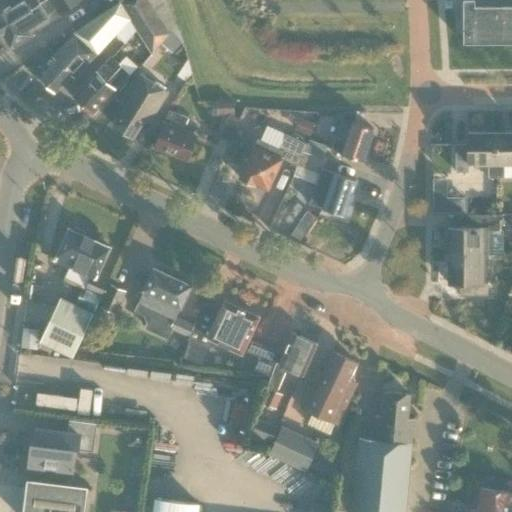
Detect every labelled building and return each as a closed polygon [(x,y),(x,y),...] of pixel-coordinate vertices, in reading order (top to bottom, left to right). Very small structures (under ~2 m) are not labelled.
[(44,0),(0,27),(0,30),(2,34),(3,33),(11,47),(31,36),(31,35),(53,21),(52,19),(83,0),(44,0)] [(0,0),(0,27),(44,0),(11,0),(10,1),(9,0),(0,0)] [(74,77),(97,52),(131,15),(120,0),(119,0),(76,30),(75,32),(52,57),(55,60),(39,78),(54,92),(70,74),(74,77)] [(161,43),(167,35),(146,0),(121,0),(132,16),(130,17),(146,44),(133,60),(141,67),(161,43)] [(146,0),(167,35),(171,31),(175,24),(166,0),(146,0)] [(511,4),(475,5),(474,0),(463,0),(464,42),(511,41),(511,4)] [(161,43),(172,52),(182,41),(181,40),(182,39),(176,24),(175,24),(171,31),(167,35),(161,43)] [(121,66),(111,57),(73,96),(91,113),(115,88),(107,80),(121,66)] [(145,118),(151,122),(170,93),(138,73),(120,102),(126,106),(114,125),(133,137),(145,118)] [(231,114),(234,114),(234,100),(218,100),(218,114),(229,114),(220,137),(230,141),(240,118),(231,114)] [(189,118),(170,110),(155,146),(188,159),(197,135),(184,130),(189,118)] [(352,122),(352,121),(356,111),(344,111),(331,149),(362,160),(374,129),(353,121),(352,122)] [(299,117),(294,129),(309,135),(314,123),(299,117)] [(489,177),(496,177),(496,131),(468,131),(468,144),(456,144),(456,172),(469,172),(469,164),(489,164),(489,177)] [(511,131),(496,131),(496,177),(504,177),(504,164),(511,163),(511,131)] [(306,143),(285,134),(279,148),(258,138),(255,145),(254,145),(240,177),(243,179),(244,182),(249,184),(252,183),(255,184),(256,184),(268,189),(283,158),(297,164),(306,143)] [(304,150),(324,157),(328,146),(309,139),(304,150)] [(326,158),(324,157),(304,150),(298,165),(320,172),(317,182),(309,203),(343,215),(356,179),(336,172),(335,172),(323,168),(326,158)] [(467,197),(447,197),(433,197),(433,212),(467,212),(467,197)] [(448,227),(448,255),(488,254),(488,227),(504,227),(504,215),(460,215),(460,227),(448,227)] [(84,231),(76,227),(72,230),(70,228),(56,259),(70,266),(65,279),(85,288),(85,287),(103,295),(108,283),(96,278),(110,247),(84,235),(84,231)] [(488,254),(448,255),(448,282),(460,282),(460,295),(488,295),(488,282),(488,254)] [(181,307),(191,285),(154,267),(144,290),(139,302),(155,309),(175,318),(171,328),(188,336),(193,325),(191,324),(176,317),(181,307)] [(99,304),(116,312),(125,291),(109,283),(99,304)] [(83,287),(75,303),(94,312),(101,296),(83,287)] [(93,313),(60,297),(40,341),(73,356),(93,313)] [(191,324),(193,325),(194,326),(188,340),(201,344),(209,348),(213,339),(241,353),(258,316),(225,301),(221,310),(202,301),(191,324)] [(139,302),(135,310),(143,314),(147,321),(145,327),(147,328),(155,309),(139,302)] [(302,374),(316,343),(293,332),(279,363),(276,362),(271,375),(269,382),(266,387),(268,387),(276,391),(287,367),(302,374)] [(255,369),(271,375),(276,362),(280,351),(252,340),(247,351),(259,356),(255,369)] [(358,363),(334,351),(324,373),(315,369),(298,405),(337,424),(357,383),(350,380),(358,363)] [(268,387),(262,402),(275,408),(282,394),(276,391),(268,387)] [(77,413),(89,414),(92,389),(80,388),(77,413)] [(410,394),(384,391),(381,415),(376,415),(374,439),(359,438),(351,511),(405,511),(414,418),(408,418),(410,394)] [(77,397),(37,392),(36,403),(75,409),(77,397)] [(278,427),(276,426),(257,418),(248,437),(272,441),(278,427)] [(78,449),(93,451),(97,423),(69,419),(67,433),(36,429),(34,444),(31,443),(29,464),(72,470),(75,451),(78,451),(78,449)] [(269,453),(305,470),(317,444),(281,428),(269,453)] [(131,430),(130,442),(142,443),(143,431),(131,430)] [(337,469),(328,465),(323,475),(333,479),(337,469)] [(84,511),(87,486),(27,479),(22,511),(84,511)] [(510,511),(511,508),(511,492),(480,487),(476,510),(470,509),(469,511),(510,511)] [(197,511),(199,503),(155,498),(152,511),(197,511)] [(310,501),(308,511),(330,511),(332,504),(310,501)]
